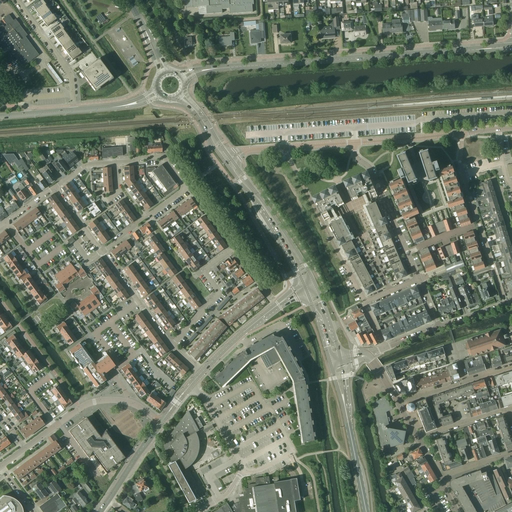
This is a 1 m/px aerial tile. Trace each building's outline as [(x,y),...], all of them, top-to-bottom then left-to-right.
[(36,12),(46,5),(42,0),(41,0),(37,4),(35,5),(32,7),(36,12)] [(222,13),(222,9),(229,9),(230,14),(253,12),(252,5),(254,5),(253,0),(182,0),(182,1),(185,1),(186,9),(198,8),(199,15),(222,13)] [(40,17),(49,10),(46,5),(36,12),(40,17)] [(415,22),(427,21),(426,9),(411,10),(412,18),(412,22),(415,21),(415,22)] [(43,22),(53,14),(49,10),(40,17),(43,22)] [(56,19),(53,14),(43,22),(47,27),(56,19)] [(101,24),(106,20),(101,14),(96,17),(101,24)] [(15,19),(13,21),(8,15),(2,19),(7,25),(4,27),(0,21),(0,49),(1,51),(0,52),(0,53),(8,65),(14,61),(13,59),(15,57),(22,67),(39,55),(25,37),(27,36),(15,19)] [(333,19),(330,19),(331,24),(334,24),(334,28),(334,29),(334,30),(340,30),(340,27),(339,27),(338,17),(333,17),(333,19)] [(483,19),(483,27),(493,26),(492,17),(488,17),(488,19),(483,19)] [(474,27),(483,27),(483,19),(478,20),(478,18),(473,18),(474,27)] [(392,24),(392,33),(402,32),(403,32),(402,23),(401,23),(400,23),(399,20),(392,20),(392,24)] [(429,30),(442,30),(441,21),(429,22),(429,30)] [(441,21),(442,30),(454,29),(454,21),(441,21)] [(352,22),(341,22),(342,31),(353,30),(353,29),(355,29),(355,36),(365,35),(365,26),(353,27),(352,22)] [(54,36),(63,29),(60,24),(58,26),(51,30),(50,31),(54,36)] [(331,27),(320,27),(320,31),(320,34),(321,38),(335,37),(334,30),(334,29),(334,28),(334,24),(331,24),(331,27)] [(392,24),(382,24),(383,34),(392,33),(392,24)] [(67,34),(63,29),(54,36),(57,41),(67,34)] [(251,43),(260,42),(259,32),(250,33),(251,43)] [(231,40),(234,40),(233,33),(230,33),(230,37),(219,38),(220,46),(231,45),(231,40)] [(71,39),(67,34),(57,41),(61,46),(71,39)] [(290,42),(292,42),(292,39),(290,39),(290,35),(280,35),(281,44),(291,43),(290,42)] [(74,43),(71,39),(61,46),(65,51),(74,43)] [(78,48),(74,43),(65,51),(68,55),(78,48)] [(81,53),(78,48),(68,55),(72,60),(81,53)] [(98,59),(80,73),(94,91),(112,78),(98,59)] [(47,65),(62,83),(64,82),(49,63),(47,65)] [(135,137),(127,138),(128,143),(128,146),(130,146),(130,154),(135,154),(135,151),(136,151),(135,146),(135,142),(135,137)] [(153,149),(153,153),(162,153),(161,145),(158,146),(158,144),(152,144),(152,149),(153,149)] [(122,147),(112,148),(112,157),(122,156),(122,147)] [(112,157),(112,148),(102,149),(102,157),(112,157)] [(420,154),(422,161),(429,181),(436,179),(434,172),(432,166),(434,166),(436,172),(440,171),(437,162),(433,163),(432,164),(427,151),(427,152),(424,153),(424,155),(421,156),(420,154)] [(72,152),(68,156),(74,164),(78,160),(72,152)] [(3,155),(2,155),(9,165),(13,162),(13,161),(16,158),(13,154),(3,155)] [(398,157),(397,157),(400,163),(403,169),(401,170),(397,171),(401,179),(405,178),(402,172),(404,171),(406,177),(409,183),(416,180),(410,165),(407,158),(405,154),(404,154),(405,156),(402,157),(402,156),(398,157)] [(409,183),(406,177),(404,171),(402,172),(405,178),(401,179),(401,180),(403,184),(414,209),(417,208),(419,214),(414,216),(416,220),(418,226),(420,230),(422,236),(428,234),(430,238),(427,239),(424,240),(425,241),(416,245),(419,252),(427,248),(428,248),(434,246),(436,250),(430,253),(432,258),(434,263),(436,268),(444,265),(445,267),(451,265),(448,257),(442,260),(437,249),(443,247),(444,248),(447,246),(451,245),(451,244),(457,242),(460,253),(454,255),(457,263),(462,261),(463,263),(464,264),(465,267),(466,266),(469,276),(476,274),(475,271),(473,265),(472,261),(470,255),(468,251),(466,245),(465,240),(458,242),(457,237),(463,235),(463,234),(473,231),(471,224),(461,227),(454,229),(453,224),(459,222),(457,217),(456,211),(454,207),(449,209),(447,203),(449,202),(441,176),(439,171),(440,171),(436,172),(434,166),(432,166),(434,172),(436,179),(429,181),(422,161),(420,154),(407,158),(410,165),(416,180),(409,183)] [(74,164),(68,156),(64,159),(70,167),(74,164)] [(21,159),(18,161),(26,171),(28,170),(24,164),(25,164),(21,159)] [(54,162),(52,164),(56,169),(58,168),(62,173),(67,169),(60,160),(56,164),(54,162)] [(42,174),(49,184),(50,183),(51,184),(54,181),(53,180),(55,179),(50,173),(54,171),(49,164),(43,168),(46,171),(42,174)] [(155,176),(164,169),(161,165),(156,169),(155,168),(146,168),(146,173),(151,172),(151,173),(152,172),(155,176)] [(452,167),(439,171),(441,176),(449,202),(447,203),(449,209),(454,207),(463,204),(464,204),(462,198),(461,198),(460,194),(461,193),(459,187),(458,188),(457,183),(456,177),(454,178),(453,173),(454,173),(452,167)] [(155,176),(158,180),(167,173),(164,169),(155,176)] [(349,180),(343,182),(346,189),(348,188),(349,190),(348,191),(351,199),(357,197),(355,191),(356,190),(359,189),(360,189),(361,192),(362,192),(363,195),(364,194),(365,194),(368,192),(370,197),(371,199),(372,199),(373,199),(373,198),(374,198),(375,198),(377,197),(367,172),(352,178),(350,179),(349,180)] [(171,177),(167,173),(158,180),(161,184),(171,177)] [(42,178),(41,176),(35,181),(37,184),(42,190),(47,187),(41,178),(42,178)] [(174,181),(171,177),(161,184),(164,188),(174,181)] [(27,179),(25,181),(27,185),(26,186),(28,189),(34,196),(38,193),(27,179)] [(134,179),(125,182),(128,187),(136,182),(134,179)] [(136,182),(128,187),(131,191),(139,186),(138,185),(141,183),(139,180),(136,182)] [(401,180),(389,185),(392,191),(393,190),(394,194),(393,195),(396,201),(397,200),(399,204),(398,205),(400,210),(401,210),(403,214),(402,215),(404,220),(405,220),(414,216),(419,214),(417,208),(414,209),(403,184),(401,180)] [(177,186),(174,181),(164,188),(166,191),(165,192),(163,194),(164,196),(173,190),(173,189),(177,186)] [(478,185),(477,185),(479,190),(492,186),(491,181),(482,183),(478,185)] [(337,194),(338,196),(339,195),(343,203),(338,206),(335,200),(333,201),(331,203),(330,203),(331,206),(333,209),(331,210),(327,212),(329,216),(331,219),(330,219),(329,219),(329,220),(328,220),(330,224),(340,219),(351,240),(353,245),(356,249),(358,254),(362,252),(362,251),(365,249),(373,246),(377,244),(377,245),(381,243),(379,239),(377,234),(375,229),(374,226),(366,207),(376,202),(374,198),(373,198),(373,199),(372,199),(371,199),(370,197),(368,192),(365,194),(364,194),(363,195),(362,192),(361,192),(360,189),(359,189),(356,190),(355,191),(357,197),(351,199),(348,191),(349,190),(348,188),(346,189),(343,182),(339,184),(335,186),(338,193),(337,194)] [(22,201),(28,197),(23,189),(24,188),(21,183),(17,186),(20,191),(17,193),(22,201)] [(69,183),(61,188),(64,192),(72,187),(69,183)] [(72,187),(64,192),(67,196),(74,191),(77,189),(74,185),(72,187)] [(139,186),(131,191),(134,195),(141,190),(139,186)] [(326,191),(312,198),(313,198),(313,199),(325,222),(327,220),(328,220),(329,220),(329,219),(330,219),(331,219),(329,216),(327,212),(331,210),(333,209),(331,206),(330,203),(331,203),(333,201),(335,200),(338,206),(343,203),(339,195),(338,196),(337,194),(338,193),(335,186),(330,189),(329,189),(326,191)] [(479,190),(479,193),(480,195),(485,194),(494,191),(492,186),(479,190)] [(6,190),(15,202),(18,200),(11,190),(12,190),(10,187),(6,190)] [(141,190),(134,195),(137,199),(144,193),(147,192),(144,188),(141,190)] [(74,191),(67,196),(70,200),(77,194),(74,191)] [(495,196),(495,194),(494,191),(485,194),(486,196),(483,197),(476,199),(477,202),(482,200),(487,199),(495,196)] [(144,193),(137,199),(140,203),(147,197),(144,193)] [(46,199),(49,203),(56,198),(53,194),(46,199)] [(77,194),(70,200),(73,204),(80,198),(77,194)] [(80,198),(73,204),(76,208),(83,202),(86,200),(83,196),(80,198)] [(497,201),(496,198),(495,196),(487,199),(482,200),(483,203),(483,205),(488,204),(497,201)] [(147,197),(140,203),(142,207),(150,201),(147,197)] [(52,207),(59,202),(56,198),(49,203),(52,207)] [(192,198),(188,201),(193,208),(197,205),(192,198)] [(83,202),(76,208),(78,212),(86,206),(89,204),(86,200),(83,202)] [(115,205),(118,209),(124,204),(121,200),(115,205)] [(9,205),(13,211),(18,208),(14,201),(9,205)] [(150,201),(142,207),(145,211),(153,205),(150,201)] [(188,201),(184,204),(189,211),(193,208),(188,201)] [(488,204),(489,206),(480,209),(480,212),(490,209),(498,206),(497,201),(488,204)] [(55,211),(62,206),(59,202),(52,207),(55,211)] [(376,202),(366,207),(374,226),(375,229),(385,225),(388,224),(385,218),(385,219),(377,202),(376,202)] [(120,213),(127,208),(124,204),(118,209),(120,213)] [(184,204),(180,207),(185,214),(189,211),(184,204)] [(9,215),(13,211),(9,205),(4,208),(9,215)] [(62,206),(55,211),(58,215),(65,210),(62,206)] [(490,209),(490,211),(481,214),(482,217),(491,214),(500,211),(498,206),(490,209)] [(185,214),(180,207),(176,210),(181,217),(185,214)] [(36,208),(32,211),(37,218),(41,215),(36,208)] [(123,217),(130,212),(127,208),(120,213),(123,217)] [(465,208),(456,211),(457,217),(466,214),(467,214),(466,208),(465,208)] [(61,219),(67,214),(65,210),(58,215),(61,219)] [(28,214),(33,221),(37,218),(32,211),(28,214)] [(174,211),(170,214),(175,221),(179,218),(174,211)] [(491,214),(492,216),(483,219),(484,222),(493,219),(502,216),(500,211),(491,214)] [(126,221),(133,216),(130,212),(123,217),(126,221)] [(24,217),(29,223),(33,221),(28,214),(24,217)] [(63,222),(70,217),(67,214),(61,219),(63,222)] [(171,224),(175,221),(170,214),(166,217),(171,224)] [(133,216),(126,221),(129,225),(136,220),(133,216)] [(197,221),(200,225),(207,220),(204,216),(197,221)] [(490,225),(492,225),(494,224),(503,221),(502,216),(493,219),(494,221),(491,222),(489,223),(490,225)] [(20,219),(25,226),(29,223),(24,217),(20,219)] [(66,226),(73,221),(70,217),(63,222),(66,226)] [(167,227),(171,224),(166,217),(162,220),(167,227)] [(468,219),(459,222),(461,227),(471,224),(469,218),(468,219)] [(17,222),(22,229),(25,226),(20,219),(17,222)] [(96,219),(88,225),(91,229),(99,223),(96,219)] [(330,224),(329,224),(337,240),(336,241),(339,246),(342,245),(351,240),(340,219),(330,224)] [(167,227),(162,220),(158,223),(163,230),(167,227)] [(207,220),(200,225),(203,229),(210,223),(207,220)] [(407,224),(406,225),(409,230),(418,226),(416,220),(407,224)] [(73,221),(66,226),(69,230),(76,225),(73,221)] [(99,223),(91,229),(94,233),(101,227),(104,225),(101,221),(99,223)] [(494,224),(492,225),(492,227),(490,228),(491,230),(493,230),(496,229),(505,226),(503,221),(494,224)] [(22,229),(17,222),(13,225),(18,232),(22,229)] [(132,235),(129,237),(133,241),(136,245),(139,243),(136,240),(142,235),(146,233),(147,235),(153,231),(147,223),(139,229),(142,233),(141,234),(140,234),(139,235),(136,231),(132,234),(132,235)] [(210,223),(203,229),(206,232),(213,227),(210,223)] [(76,225),(69,230),(72,234),(79,229),(76,225)] [(101,227),(94,233),(97,236),(104,231),(107,229),(104,225),(101,227)] [(385,225),(375,229),(377,234),(387,230),(385,225)] [(495,235),(498,234),(497,234),(506,231),(505,226),(496,229),(493,230),(494,232),(495,235)] [(209,236),(216,231),(213,227),(206,232),(209,236)] [(387,230),(377,234),(379,239),(389,234),(387,230)] [(411,234),(410,235),(413,240),(414,240),(422,236),(420,230),(411,234)] [(5,231),(1,234),(6,241),(10,238),(5,231)] [(104,231),(97,236),(100,240),(107,235),(104,231)] [(212,240),(219,235),(216,231),(209,236),(212,240)] [(473,231),(463,234),(463,235),(465,240),(474,237),(475,237),(473,231)] [(496,240),(499,239),(508,236),(506,231),(497,234),(498,234),(495,235),(495,237),(496,238),(496,240)] [(389,234),(379,239),(381,243),(391,239),(389,234)] [(107,235),(100,240),(103,244),(110,239),(107,235)] [(171,240),(174,244),(181,239),(178,235),(171,240)] [(215,244),(221,239),(219,235),(212,240),(215,244)] [(146,241),(149,245),(156,240),(153,236),(146,241)] [(422,236),(414,240),(416,245),(425,241),(424,240),(422,236)] [(499,239),(496,240),(498,245),(501,244),(510,241),(509,240),(508,236),(499,239)] [(177,248),(184,243),(181,239),(174,244),(177,248)] [(217,248),(224,243),(221,239),(215,244),(217,248)] [(381,243),(378,244),(380,248),(383,247),(383,248),(393,244),(391,239),(381,243)] [(152,248),(159,243),(156,240),(149,245),(152,248)] [(351,240),(342,245),(344,250),(353,245),(351,240)] [(126,241),(122,244),(127,250),(128,252),(130,251),(128,249),(131,248),(126,241)] [(475,242),(466,245),(468,251),(477,248),(478,247),(476,241),(475,242)] [(500,250),(502,249),(511,246),(510,241),(501,244),(498,245),(500,250)] [(457,242),(451,244),(451,245),(454,255),(460,253),(457,242)] [(155,252),(162,247),(159,243),(152,248),(155,252)] [(180,252),(187,246),(184,243),(177,248),(180,252)] [(224,243),(217,248),(220,252),(227,247),(224,243)] [(123,253),(127,250),(122,244),(118,246),(123,253)] [(393,244),(383,248),(385,252),(395,248),(393,244)] [(353,245),(344,250),(346,254),(356,249),(353,245)] [(447,246),(444,248),(448,257),(451,265),(457,263),(454,255),(451,245),(447,246)] [(119,256),(123,253),(118,246),(114,249),(119,256)] [(182,256),(190,250),(187,246),(180,252),(182,256)] [(501,256),(504,255),(504,254),(511,251),(511,248),(511,246),(502,249),(500,250),(500,253),(495,255),(495,257),(501,256)] [(162,253),(163,253),(165,251),(162,247),(155,252),(158,256),(162,253)] [(443,247),(437,249),(442,260),(448,257),(444,248),(443,247)] [(395,248),(385,252),(387,257),(397,253),(395,248)] [(427,248),(419,252),(421,256),(430,253),(428,248),(427,248)] [(119,256),(114,249),(110,252),(115,259),(119,256)] [(356,249),(346,254),(349,259),(358,254),(356,249)] [(185,260),(193,254),(190,250),(182,256),(185,260)] [(511,251),(504,254),(504,255),(501,256),(502,259),(499,260),(500,262),(503,261),(506,260),(511,258),(511,251)] [(479,252),(470,255),(472,261),(481,258),(482,258),(480,252),(479,252)] [(13,257),(10,253),(3,258),(3,259),(6,262),(6,263),(13,257)] [(162,253),(158,256),(155,258),(159,262),(165,257),(163,253),(162,253)] [(387,257),(384,258),(386,263),(389,261),(389,262),(399,258),(397,253),(387,257)] [(421,256),(420,257),(422,263),(423,262),(432,258),(430,253),(421,256)] [(188,264),(196,258),(193,254),(185,260),(188,264)] [(358,254),(349,259),(351,263),(361,258),(358,254)] [(13,257),(6,263),(6,262),(6,263),(9,267),(17,262),(13,257)] [(161,266),(168,261),(165,257),(159,262),(161,266)] [(93,263),(92,264),(95,268),(96,267),(103,262),(100,258),(93,263)] [(191,267),(198,262),(196,258),(188,264),(191,267)] [(361,258),(351,263),(353,268),(363,263),(361,258)] [(399,258),(389,262),(391,266),(401,262),(399,258)] [(505,267),(508,266),(511,264),(511,258),(506,260),(503,261),(505,267)] [(229,261),(226,263),(220,267),(222,270),(226,267),(225,267),(227,265),(231,270),(238,265),(238,264),(237,262),(236,262),(234,260),(233,261),(231,259),(229,260),(229,261)] [(164,270),(171,265),(168,261),(161,266),(164,270)] [(451,265),(445,267),(446,268),(446,270),(447,271),(447,272),(448,273),(455,271),(460,269),(465,267),(464,264),(463,263),(462,261),(457,263),(451,265)] [(20,266),(17,262),(9,267),(10,267),(13,271),(20,266)] [(99,271),(106,266),(103,262),(96,267),(99,271)] [(198,262),(191,267),(194,271),(201,266),(198,262)] [(401,262),(391,266),(393,271),(403,267),(401,262)] [(482,262),(473,265),(475,271),(485,268),(483,262),(482,262)] [(86,274),(78,263),(73,267),(78,275),(81,278),(86,274)] [(363,263),(353,268),(356,272),(365,267),(363,263)] [(425,266),(424,267),(427,272),(436,268),(434,263),(425,266)] [(70,264),(65,268),(73,279),(78,275),(73,267),(70,264)] [(123,270),(126,274),(134,268),(131,264),(123,270)] [(171,265),(164,270),(167,273),(174,268),(171,265)] [(16,276),(23,270),(20,266),(13,271),(16,276)] [(102,275),(109,270),(106,266),(99,271),(102,275)] [(365,267),(356,272),(358,277),(368,272),(365,267)] [(403,267),(393,271),(395,276),(405,271),(403,267)] [(23,270),(16,276),(15,276),(19,280),(20,279),(26,275),(26,274),(28,273),(29,272),(26,268),(23,270)] [(65,268),(60,272),(68,283),(73,279),(65,268)] [(129,278),(136,272),(134,268),(126,274),(129,278)] [(177,272),(174,268),(167,273),(170,277),(177,272)] [(236,280),(244,273),(244,272),(243,271),(242,271),(240,268),(234,273),(232,275),(233,278),(234,277),(236,280)] [(105,278),(112,273),(109,270),(102,275),(105,278)] [(405,271),(395,276),(397,280),(407,276),(405,271)] [(60,272),(54,276),(56,278),(63,287),(63,286),(68,283),(60,272)] [(132,281),(139,276),(136,272),(129,278),(132,281)] [(368,272),(358,277),(361,281),(370,276),(368,272)] [(23,283),(31,278),(28,273),(26,274),(26,275),(20,279),(23,284),(24,284),(23,283)] [(108,282),(115,277),(112,273),(105,278),(108,282)] [(171,279),(174,283),(181,278),(178,274),(171,279)] [(135,285),(142,280),(139,276),(132,281),(135,285)] [(244,289),(254,282),(249,276),(242,281),(244,283),(241,285),(244,289)] [(370,276),(361,281),(363,286),(372,281),(370,276)] [(457,285),(466,282),(464,276),(455,280),(457,285)] [(111,286),(117,281),(115,277),(108,282),(111,286)] [(511,290),(511,277),(505,280),(503,280),(506,290),(509,289),(509,291),(511,290)] [(27,288),(34,282),(31,278),(23,283),(24,284),(27,288)] [(56,278),(51,282),(59,293),(65,289),(63,286),(63,287),(56,278)] [(177,287),(184,282),(181,278),(174,283),(177,287)] [(142,280),(135,285),(138,289),(145,284),(142,280)] [(113,290),(120,285),(117,281),(111,286),(113,290)] [(372,281),(363,286),(365,290),(375,285),(372,281)] [(37,287),(34,282),(27,288),(30,292),(37,287)] [(180,291),(187,286),(184,282),(177,287),(180,291)] [(481,285),(478,287),(483,300),(485,299),(485,300),(490,298),(487,289),(488,289),(486,283),(481,285)] [(145,284),(138,289),(140,293),(148,287),(145,284)] [(375,285),(365,290),(368,295),(377,290),(377,289),(380,288),(378,284),(375,285)] [(116,294),(123,289),(120,285),(113,290),(116,294)] [(467,285),(458,289),(462,299),(471,295),(469,291),(468,289),(467,285)] [(103,298),(95,286),(90,290),(92,294),(98,301),(103,298)] [(183,295),(189,289),(187,286),(180,291),(183,295)] [(454,286),(449,288),(458,310),(463,308),(454,286)] [(41,291),(37,287),(30,292),(33,296),(41,291)] [(148,287),(140,293),(143,297),(151,291),(148,287)] [(411,289),(415,299),(420,297),(416,287),(411,289)] [(229,325),(264,297),(257,288),(222,316),(229,325)] [(119,298),(126,293),(123,289),(116,294),(119,298)] [(185,298),(192,293),(189,289),(183,295),(185,298)] [(411,289),(406,292),(410,301),(415,299),(411,289)] [(36,301),(44,295),(41,291),(33,296),(36,301)] [(152,293),(145,299),(147,303),(155,297),(158,295),(155,291),(153,292),(152,293)] [(405,303),(410,301),(406,292),(401,294),(405,303)] [(126,293),(119,298),(122,302),(129,297),(126,293)] [(185,298),(183,300),(186,304),(188,302),(195,297),(192,293),(185,298)] [(92,294),(87,297),(95,308),(101,305),(98,301),(92,294)] [(400,306),(405,303),(401,294),(396,296),(400,306)] [(471,295),(462,299),(465,307),(474,304),(473,300),(477,299),(475,294),(471,295)] [(44,295),(36,301),(39,306),(40,305),(47,300),(44,295)] [(395,308),(400,306),(396,296),(391,298),(395,308)] [(87,297),(82,301),(90,312),(95,308),(87,297)] [(150,306),(158,301),(155,297),(147,303),(150,306)] [(191,306),(198,301),(195,297),(188,302),(191,306)] [(218,311),(230,298),(228,297),(217,310),(218,311)] [(390,310),(395,308),(391,298),(386,300),(390,310)] [(447,299),(444,300),(444,302),(448,310),(447,310),(448,313),(451,311),(452,313),(456,311),(455,310),(456,310),(453,302),(449,303),(447,299)] [(386,300),(381,302),(385,312),(390,310),(386,300)] [(442,306),(438,308),(441,315),(442,315),(443,317),(447,315),(446,313),(448,313),(447,310),(448,310),(444,302),(444,300),(440,301),(442,306)] [(83,314),(84,316),(90,312),(82,301),(77,305),(76,305),(83,314)] [(153,310),(161,305),(158,301),(150,306),(153,310)] [(198,301),(191,306),(194,310),(201,305),(198,301)] [(380,314),(385,312),(381,302),(376,304),(380,314)] [(75,303),(69,307),(78,318),(83,314),(76,305),(77,305),(75,303)] [(375,316),(380,314),(376,304),(371,307),(375,316)] [(156,314),(164,309),(161,305),(153,310),(156,314)] [(362,315),(364,314),(361,308),(358,310),(356,306),(351,309),(353,313),(351,313),(354,319),(356,319),(362,315)] [(159,318),(166,312),(164,309),(156,314),(159,318)] [(133,317),(136,321),(143,316),(140,312),(133,317)] [(162,322),(169,316),(166,312),(159,318),(162,322)] [(421,314),(426,324),(431,322),(427,312),(421,314)] [(365,328),(370,325),(364,314),(362,315),(356,319),(357,321),(358,322),(360,321),(363,325),(360,327),(362,330),(365,328)] [(421,326),(426,324),(421,314),(416,316),(421,326)] [(412,318),(416,328),(415,327),(420,325),(420,326),(421,326),(416,316),(416,315),(411,317),(412,318)] [(139,325),(146,320),(143,316),(136,321),(139,325)] [(165,326),(172,320),(169,316),(162,322),(165,326)] [(199,333),(213,318),(211,316),(197,331),(199,333)] [(8,323),(5,318),(0,322),(0,326),(1,328),(8,323)] [(411,330),(416,328),(412,318),(407,321),(411,330)] [(197,361),(227,327),(219,319),(188,353),(197,361)] [(142,329),(149,324),(146,320),(139,325),(142,329)] [(172,320),(165,326),(168,330),(175,324),(172,320)] [(351,331),(354,330),(359,327),(360,327),(363,325),(360,321),(358,322),(357,321),(356,322),(355,321),(348,325),(349,328),(349,329),(350,330),(351,330),(351,331)] [(406,333),(411,330),(407,321),(402,323),(406,333)] [(8,322),(8,323),(1,328),(4,333),(12,327),(8,322)] [(63,322),(56,328),(59,332),(67,327),(63,322)] [(406,333),(402,323),(401,323),(401,322),(396,324),(400,334),(405,332),(406,333)] [(145,333),(152,327),(149,324),(142,329),(145,333)] [(396,336),(400,334),(396,324),(391,326),(392,327),(396,337),(396,336)] [(380,344),(371,326),(369,327),(366,329),(367,332),(373,344),(374,345),(375,345),(376,346),(380,344)] [(62,336),(70,331),(67,327),(59,332),(62,336)] [(148,336),(154,331),(152,327),(145,333),(148,336)] [(363,345),(367,343),(363,336),(360,330),(359,327),(354,330),(361,344),(362,344),(363,345)] [(392,327),(387,329),(391,339),(396,337),(392,327)] [(363,336),(367,343),(368,345),(369,344),(369,346),(373,344),(367,332),(366,329),(365,328),(360,330),(363,336)] [(386,341),(391,339),(387,329),(382,331),(386,341)] [(511,329),(511,330),(510,330),(511,332),(509,332),(510,334),(507,335),(504,336),(503,336),(500,330),(492,333),(491,332),(484,334),(484,335),(467,341),(468,343),(465,344),(466,348),(465,348),(466,352),(467,351),(469,355),(471,355),(472,357),(489,351),(489,352),(497,350),(497,349),(505,346),(503,339),(510,337),(511,339),(511,338),(511,329)] [(73,335),(70,331),(62,336),(66,341),(73,335)] [(150,340),(157,335),(154,331),(148,336),(150,340)] [(189,344),(198,334),(196,333),(187,342),(189,344)] [(9,345),(16,340),(13,335),(12,336),(4,341),(5,342),(8,346),(9,345)] [(76,340),(73,335),(66,341),(69,345),(76,340)] [(153,344),(160,339),(157,335),(150,340),(153,344)] [(275,347),(278,337),(277,337),(275,336),(273,337),(272,335),(248,348),(245,350),(246,351),(243,352),(239,356),(237,357),(215,378),(223,387),(251,360),(251,359),(253,358),(256,357),(259,355),(267,369),(280,362),(283,360),(275,347)] [(280,338),(278,337),(275,347),(283,360),(294,381),(295,385),(304,443),(315,441),(306,383),(306,381),(305,381),(305,379),(301,373),(301,370),(284,338),(281,340),(280,338)] [(156,348),(163,343),(160,339),(153,344),(156,348)] [(19,344),(16,340),(9,345),(12,349),(19,344)] [(68,351),(96,388),(109,378),(105,373),(115,366),(106,355),(104,356),(95,363),(93,364),(79,343),(68,351)] [(159,352),(166,347),(163,343),(156,348),(159,352)] [(22,348),(19,344),(12,349),(15,354),(22,348)] [(166,347),(159,352),(162,356),(169,351),(166,347)] [(25,353),(22,348),(15,354),(18,358),(20,357),(25,353)] [(437,350),(440,359),(445,358),(442,348),(437,350)] [(29,350),(25,353),(20,357),(23,361),(25,360),(32,355),(29,350)] [(435,361),(440,359),(437,350),(432,352),(435,361)] [(435,361),(432,352),(427,353),(430,363),(435,361)] [(165,359),(168,363),(174,356),(170,353),(165,359)] [(421,355),(425,364),(430,363),(427,353),(421,355)] [(23,361),(23,362),(26,366),(27,365),(28,364),(28,365),(35,359),(32,355),(25,360),(23,361)] [(425,364),(421,355),(416,356),(420,366),(425,364)] [(174,356),(168,363),(172,366),(178,360),(174,356)] [(419,366),(420,366),(416,356),(411,358),(414,367),(419,366)] [(502,365),(501,359),(500,356),(496,357),(496,359),(495,359),(496,361),(492,362),(494,368),(502,365)] [(409,369),(414,367),(411,358),(406,359),(410,370),(409,369)] [(478,360),(472,361),(474,367),(475,367),(477,373),(485,370),(484,364),(482,358),(480,359),(478,360)] [(35,359),(28,365),(28,364),(27,365),(30,370),(38,363),(38,364),(39,363),(35,359)] [(406,360),(401,362),(404,372),(410,370),(406,359),(406,360)] [(175,369),(181,363),(178,360),(172,366),(175,369)] [(401,362),(396,364),(399,373),(404,372),(401,362)] [(42,368),(38,364),(38,363),(30,370),(33,374),(42,368)] [(129,363),(121,369),(124,374),(125,374),(124,374),(132,368),(132,369),(133,368),(129,363)] [(179,372),(185,366),(181,363),(175,369),(179,372)] [(396,364),(391,365),(394,375),(399,373),(396,364)] [(447,366),(448,371),(449,372),(451,381),(454,380),(459,378),(458,374),(457,372),(459,372),(456,364),(448,366),(447,366)] [(394,375),(391,365),(386,367),(385,370),(392,382),(396,381),(394,375)] [(185,366),(179,372),(182,376),(188,369),(185,366)] [(468,366),(465,367),(468,374),(468,376),(477,373),(475,367),(474,367),(469,369),(468,366)] [(128,378),(135,373),(132,369),(132,368),(124,374),(125,374),(128,378)] [(451,381),(449,372),(448,371),(443,373),(445,383),(451,381)] [(501,399),(503,407),(511,404),(511,371),(494,377),(497,386),(497,387),(511,382),(511,384),(511,393),(500,398),(501,399)] [(131,383),(138,378),(135,373),(128,378),(131,383)] [(440,384),(445,383),(443,373),(437,375),(440,384)] [(434,386),(440,384),(437,375),(432,376),(434,386)] [(429,387),(434,386),(432,376),(426,378),(429,387)] [(393,385),(394,385),(396,388),(396,389),(397,390),(398,393),(399,394),(403,394),(404,394),(404,393),(407,393),(408,393),(410,392),(410,393),(411,393),(416,391),(412,377),(393,385)] [(498,391),(497,387),(497,386),(494,377),(488,378),(491,386),(493,393),(498,391)] [(134,388),(142,382),(138,378),(131,383),(134,387),(134,388)] [(423,389),(429,387),(426,378),(421,379),(423,389)] [(423,389),(421,379),(415,381),(418,390),(423,389)] [(489,395),(487,387),(486,387),(484,380),(472,384),(475,394),(477,398),(477,399),(481,397),(485,396),(487,395),(489,395)] [(138,392),(145,387),(146,386),(143,381),(142,382),(134,388),(134,387),(134,388),(138,393),(138,392)] [(475,394),(472,384),(432,397),(433,400),(432,401),(433,403),(436,402),(436,405),(439,404),(464,396),(464,397),(475,394)] [(50,391),(53,396),(54,395),(61,390),(58,385),(54,388),(50,391)] [(141,397),(149,392),(145,387),(138,392),(141,397)] [(65,394),(61,390),(54,395),(57,400),(65,394)] [(156,396),(151,393),(146,400),(151,404),(156,396)] [(1,398),(4,402),(13,396),(11,394),(8,396),(6,394),(1,398)] [(67,398),(65,394),(57,400),(61,404),(68,399),(67,398)] [(13,396),(4,402),(8,407),(13,403),(11,400),(14,398),(13,396)] [(155,407),(161,400),(160,400),(156,396),(151,404),(155,407)] [(383,446),(389,445),(390,445),(391,447),(403,444),(406,431),(390,428),(388,422),(390,421),(389,417),(387,418),(386,412),(392,409),(387,399),(385,396),(373,403),(383,446)] [(479,405),(480,406),(482,414),(486,413),(483,403),(482,401),(482,399),(481,397),(477,399),(478,401),(480,400),(481,404),(479,405)] [(61,404),(57,407),(61,412),(63,410),(64,409),(72,404),(68,399),(61,404)] [(160,411),(166,402),(161,399),(160,400),(161,400),(155,407),(160,411)] [(415,410),(417,411),(424,427),(426,433),(437,429),(426,399),(416,403),(416,404),(415,405),(415,404),(414,404),(414,403),(413,403),(412,402),(411,402),(410,402),(409,403),(408,403),(407,404),(406,405),(406,406),(406,407),(406,408),(406,409),(406,410),(407,410),(407,411),(408,411),(408,412),(409,412),(410,412),(411,412),(412,412),(413,412),(414,412),(414,411),(415,410)] [(469,401),(466,402),(467,405),(471,417),(473,417),(477,416),(475,408),(471,409),(469,404),(470,403),(469,401)] [(441,411),(439,404),(436,405),(436,402),(433,403),(436,412),(441,411)] [(8,407),(11,412),(20,405),(18,403),(15,406),(13,403),(8,407)] [(475,403),(473,403),(475,408),(477,416),(482,414),(480,406),(476,407),(475,403)] [(20,405),(11,412),(15,417),(20,413),(18,410),(21,407),(20,405)] [(23,417),(25,416),(27,414),(25,412),(22,415),(20,413),(15,417),(18,421),(20,420),(21,418),(23,417)] [(197,457),(198,456),(198,455),(198,454),(199,453),(199,452),(199,451),(199,450),(199,449),(200,449),(200,448),(200,447),(200,446),(200,445),(200,444),(200,443),(200,442),(199,441),(199,440),(199,439),(199,438),(198,437),(198,436),(198,435),(197,434),(197,433),(196,432),(196,433),(195,431),(203,427),(198,417),(193,422),(188,412),(185,415),(186,415),(184,418),(183,418),(180,422),(181,422),(179,425),(178,425),(175,429),(176,429),(174,432),(173,432),(170,436),(171,436),(168,439),(168,438),(165,442),(166,443),(163,445),(173,463),(169,465),(175,477),(185,495),(186,495),(190,503),(199,498),(193,486),(195,485),(189,473),(191,472),(188,467),(189,467),(190,466),(191,465),(192,465),(192,464),(193,463),(194,462),(195,461),(196,460),(196,459),(197,458),(197,457)] [(453,414),(443,417),(441,418),(442,421),(439,422),(440,424),(441,424),(442,427),(455,423),(454,420),(455,419),(453,414)] [(493,425),(497,424),(497,423),(505,420),(503,415),(495,418),(496,420),(492,422),(493,425)] [(44,424),(39,417),(26,426),(31,433),(44,424)] [(86,418),(68,431),(88,458),(92,452),(107,471),(125,458),(109,437),(105,431),(101,437),(86,418)] [(488,431),(489,435),(493,433),(488,420),(484,421),(487,428),(489,428),(490,430),(488,431)] [(508,428),(505,420),(497,423),(497,424),(499,431),(508,428)] [(480,437),(485,436),(489,435),(488,431),(487,429),(486,429),(483,422),(476,424),(479,434),(480,437)] [(214,428),(212,425),(203,430),(205,433),(214,428)] [(475,436),(472,425),(468,427),(468,426),(468,427),(471,437),(472,440),(476,439),(475,436)] [(26,426),(20,431),(25,438),(31,433),(26,426)] [(471,437),(468,427),(463,428),(465,433),(467,432),(469,438),(471,437)] [(510,435),(508,428),(499,431),(502,438),(510,435)] [(48,438),(52,443),(55,441),(57,440),(53,434),(48,438)] [(502,438),(504,446),(511,443),(511,440),(510,435),(502,438)] [(479,448),(483,458),(486,457),(486,456),(482,446),(487,443),(485,438),(485,436),(480,437),(476,439),(477,441),(479,448)] [(5,437),(0,440),(0,449),(1,450),(10,443),(5,437)] [(441,438),(435,440),(443,464),(451,461),(444,440),(443,437),(441,438)] [(456,442),(458,448),(458,449),(461,448),(462,451),(460,451),(464,462),(471,460),(467,449),(466,449),(465,446),(467,446),(465,438),(456,442)] [(500,453),(499,452),(495,439),(488,442),(489,446),(488,447),(489,451),(491,450),(492,454),(492,455),(500,453)] [(52,443),(43,450),(48,457),(60,448),(55,441),(52,443)] [(511,443),(504,446),(500,447),(501,450),(505,449),(506,451),(511,449),(511,443)] [(474,446),(470,447),(472,451),(475,460),(475,461),(479,460),(476,450),(475,447),(474,446)] [(483,458),(479,448),(477,449),(476,446),(475,447),(476,450),(479,460),(483,458)] [(411,457),(409,458),(409,459),(411,462),(413,461),(422,455),(420,453),(421,452),(420,450),(421,450),(419,448),(417,449),(418,449),(414,451),(413,451),(412,452),(412,453),(411,453),(413,456),(411,457)] [(48,457),(43,450),(31,459),(36,466),(48,457)] [(419,459),(416,461),(418,464),(419,464),(421,466),(427,462),(427,461),(426,459),(426,460),(424,457),(419,459)] [(446,471),(462,466),(459,458),(455,460),(456,461),(452,463),(451,461),(444,464),(444,466),(446,471)] [(31,459),(19,468),(24,475),(36,466),(31,459)] [(421,466),(417,469),(418,471),(422,469),(424,472),(430,468),(430,467),(430,465),(429,465),(427,462),(421,466)] [(493,471),(507,501),(510,499),(510,498),(511,496),(511,476),(508,478),(503,466),(493,471)] [(19,468),(13,472),(18,479),(24,475),(19,468)] [(424,472),(420,474),(421,477),(426,474),(427,477),(434,474),(433,473),(433,472),(433,471),(432,471),(430,468),(424,472)] [(495,511),(511,503),(511,499),(507,502),(507,501),(493,471),(492,468),(485,471),(484,470),(481,471),(455,479),(453,480),(452,481),(451,483),(451,486),(452,487),(466,511),(495,511)] [(407,475),(410,480),(413,478),(415,477),(412,472),(407,475)] [(396,474),(388,477),(389,480),(395,478),(397,481),(394,482),(396,485),(397,486),(405,482),(402,477),(401,475),(400,473),(396,475),(396,474)] [(423,480),(421,481),(422,483),(429,480),(430,483),(437,479),(436,478),(437,477),(436,476),(435,476),(434,474),(427,477),(423,480)] [(235,506),(230,508),(232,511),(291,511),(296,511),(295,501),(300,500),(297,480),(291,481),(291,480),(275,482),(275,484),(270,485),(269,476),(255,479),(256,484),(248,485),(248,488),(245,489),(245,493),(243,493),(243,494),(244,497),(240,498),(239,498),(240,502),(237,503),(236,503),(235,504),(234,505),(234,504),(235,506)] [(89,492),(93,489),(85,479),(81,482),(89,492)] [(47,488),(44,490),(48,494),(47,494),(50,498),(62,490),(60,488),(57,484),(54,480),(45,486),(47,488)] [(143,480),(135,484),(129,488),(137,502),(142,499),(139,493),(144,490),(145,491),(149,489),(143,480)] [(48,494),(44,490),(39,482),(32,488),(41,499),(47,494),(48,494)] [(396,485),(393,487),(394,488),(395,489),(398,488),(399,491),(408,486),(405,482),(397,486),(396,485)] [(408,486),(399,491),(401,494),(400,494),(401,496),(410,491),(408,486)] [(75,497),(72,499),(74,503),(76,504),(77,503),(79,502),(82,506),(88,502),(80,491),(74,496),(75,497)] [(400,494),(398,496),(400,498),(403,497),(404,500),(413,495),(410,491),(401,496),(400,494)] [(42,511),(57,511),(66,505),(57,493),(50,498),(39,507),(42,511)] [(0,511),(22,511),(23,510),(22,507),(20,504),(18,502),(16,500),(13,498),(10,496),(7,496),(4,495),(3,496),(0,497),(0,511)] [(413,495),(404,500),(406,503),(406,505),(415,500),(413,495)] [(133,499),(128,496),(123,504),(130,509),(132,506),(135,507),(136,505),(132,502),(131,502),(133,499)] [(406,503),(403,505),(405,507),(408,505),(410,509),(418,504),(415,500),(406,505),(406,503)] [(511,503),(495,511),(508,511),(508,510),(511,508),(511,503)]
